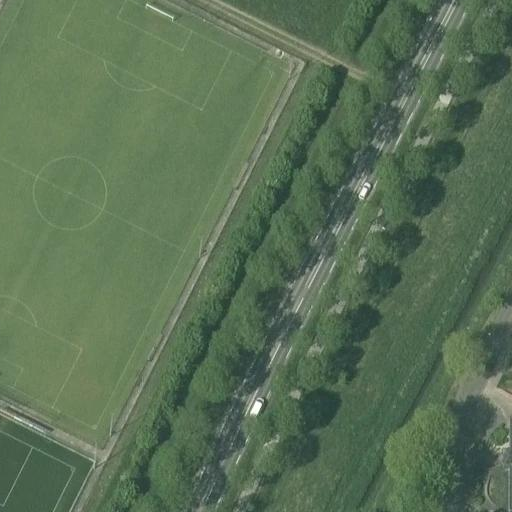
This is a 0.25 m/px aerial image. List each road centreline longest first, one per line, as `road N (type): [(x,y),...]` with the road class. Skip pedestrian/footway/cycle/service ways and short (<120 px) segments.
road 1 (secondary): [(200,511),(459,0)]
road 2 (residential): [(511,327),(462,436),(459,511)]
